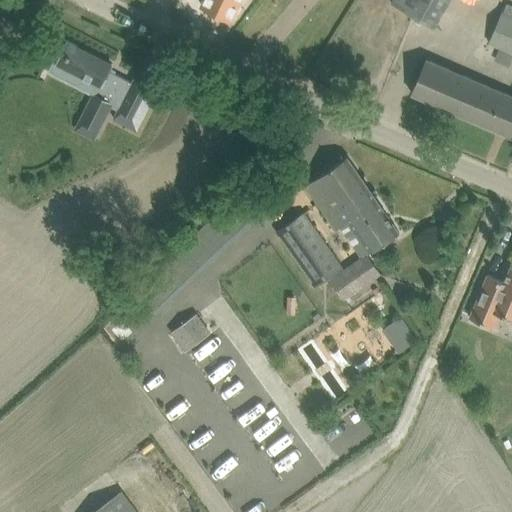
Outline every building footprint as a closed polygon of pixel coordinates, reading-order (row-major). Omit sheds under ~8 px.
[(204,0),(201,7),(230,21),(239,0),(204,0)] [(393,0),(392,4),(401,9),(433,27),(448,0),(393,0)] [(489,43),(511,52),(511,15),(503,12),(489,43)] [(68,41),(56,64),(79,75),(75,84),(93,93),(79,121),(99,131),(112,105),(119,108),(114,118),(136,130),(153,96),(149,93),(151,88),(134,79),(132,83),(109,71),(113,64),(68,41)] [(511,96),(445,67),(426,59),(412,93),(511,136),(511,96)] [(347,157),(330,168),(306,185),(337,230),(350,221),(372,252),(400,232),(347,157)] [(305,213),(278,232),(315,286),(342,267),(305,213)] [(367,253),(330,279),(344,299),(381,273),(367,253)] [(511,264),(505,282),(488,275),(470,318),(494,328),(501,313),(511,318),(511,264)] [(195,314),(172,332),(181,345),(205,328),(195,314)] [(399,351),(418,338),(402,315),(383,327),(399,351)] [(139,511),(123,489),(90,511),(139,511)]
